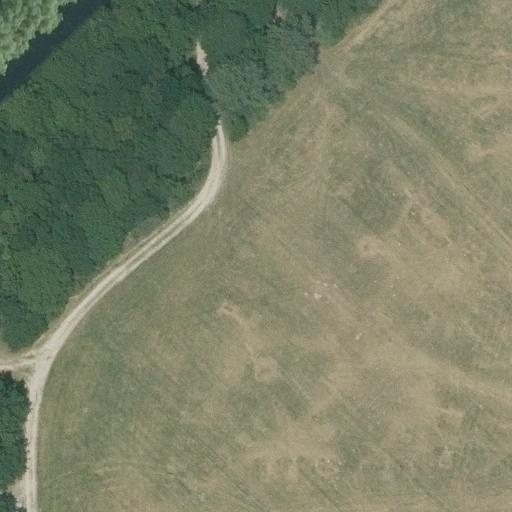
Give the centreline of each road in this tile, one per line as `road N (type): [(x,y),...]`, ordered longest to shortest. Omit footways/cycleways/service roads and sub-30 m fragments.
road 1 (track): [(207,0),(217,164),(190,215),(126,259),(43,359),(32,511)]
road 2 (track): [(272,0),(356,79),(511,176)]
